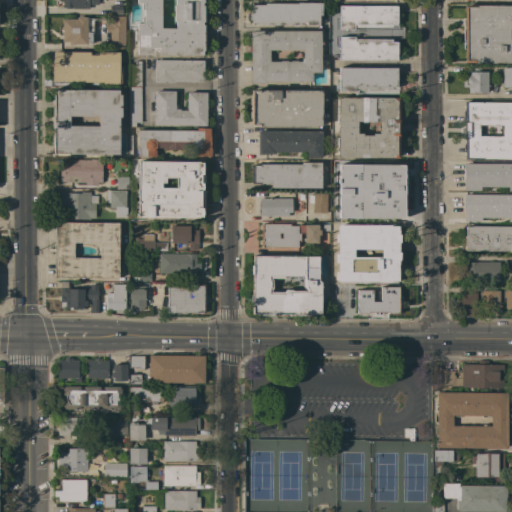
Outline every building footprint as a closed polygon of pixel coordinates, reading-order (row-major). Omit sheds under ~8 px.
[(62,8),(62,1),(57,1),(57,0),(88,0),(88,8),(62,8)] [(141,55),(141,54),(136,54),(136,41),(135,41),(135,31),(136,31),(136,23),(141,23),(141,16),(143,16),(143,9),(141,9),(141,3),(136,3),(136,0),(203,0),(203,3),(202,3),(202,6),(203,6),(203,22),(202,22),(202,25),(203,25),(203,51),(202,51),(202,54),(198,54),(198,55),(141,55)] [(251,25),(251,20),(249,20),(249,8),(251,8),(251,5),(264,5),(264,4),(296,4),(296,3),(321,3),(321,15),(319,15),(319,25),(305,25),(305,23),(299,23),(299,25),(251,25)] [(121,14),(109,14),(109,5),(121,5),(121,14)] [(511,62),(463,62),(463,49),(462,49),(462,19),(463,19),(463,5),(511,5),(511,29),(509,29),(509,39),(511,39),(511,62)] [(338,6),(396,6),(396,25),(391,25),(391,27),(386,27),(386,29),(356,29),(356,32),(353,32),(353,29),(338,29),(336,29),(336,18),(338,18),(338,6)] [(124,49),(109,49),(109,32),(106,32),(106,16),(124,16),(124,49)] [(68,44),(68,42),(61,42),(61,34),(57,34),(57,27),(61,27),(61,19),(76,19),(76,17),(86,17),(86,18),(91,19),(92,20),(93,33),(91,33),(91,43),(86,43),(86,44),(68,44)] [(250,83),(250,31),(320,31),(320,73),(311,73),(311,82),(265,82),(265,83),(250,83)] [(396,42),(396,61),(338,60),(338,47),(336,47),(336,37),(338,37),(338,36),(354,37),(354,34),(356,34),(356,38),(386,38),(386,39),(391,39),(391,41),(396,42)] [(97,52),(119,52),(119,66),(121,66),(121,83),(119,83),(119,84),(102,84),(102,82),(52,81),(52,65),(52,51),(90,52),(90,55),(97,55),(97,52)] [(204,60),(203,80),(197,79),(197,81),(173,81),(173,82),(154,82),(154,59),(204,60)] [(128,87),(128,64),(135,64),(135,60),(140,60),(140,87),(128,87)] [(396,68),(396,87),(391,87),(391,89),(386,89),(386,91),(356,90),(356,95),(353,95),(353,91),(336,91),(336,80),(338,80),(338,67),(396,68)] [(511,87),(502,87),(502,68),(511,68),(511,87)] [(467,93),(467,87),(462,87),(462,73),(467,73),(467,72),(487,72),(487,73),(488,73),(488,76),(487,76),(487,93),(467,93)] [(140,122),(135,122),(135,127),(128,127),(128,87),(140,87),(140,122)] [(68,154),(68,153),(53,153),(53,144),(51,144),(51,100),(53,100),(53,89),(118,90),(118,95),(121,95),(121,117),(119,117),(118,154),(68,154)] [(154,90),(175,91),(175,109),(179,109),(179,110),(186,110),(186,92),(206,92),(206,125),(154,125),(154,90)] [(250,126),(250,90),(321,91),(320,127),(250,126)] [(336,158),(337,146),(336,146),(336,138),(337,138),(337,123),(336,123),(336,116),(337,116),(337,115),(336,115),(336,108),(337,108),(337,97),(398,98),(398,158),(336,158)] [(463,159),(464,101),(481,102),(511,102),(511,158),(481,158),(481,159),(463,159)] [(196,130),(196,128),(210,128),(210,147),(211,147),(210,157),(192,156),(192,150),(168,150),(162,150),(162,148),(155,148),(153,150),(153,151),(155,151),(155,157),(137,157),(137,130),(196,130)] [(320,158),(305,157),(305,152),(274,152),(274,154),(263,154),(263,155),(257,155),(257,130),(321,131),(320,158)] [(60,159),(89,159),(102,159),(101,183),(97,183),(97,186),(84,185),(76,184),(76,182),(59,182),(60,159)] [(137,217),(137,216),(136,216),(136,213),(137,213),(137,208),(135,208),(135,201),(137,201),(137,196),(135,196),(135,190),(137,190),(137,183),(135,183),(135,176),(138,176),(138,170),(135,170),(135,162),(137,162),(137,161),(198,162),(198,163),(203,163),(202,175),(204,175),(204,183),(202,183),(202,190),(204,190),(203,208),(202,208),(202,217),(198,217),(198,218),(137,217)] [(300,164),(300,162),(320,162),(320,188),(271,188),(271,184),(251,183),(251,165),(259,165),(259,164),(300,164)] [(463,163),(511,163),(511,190),(507,190),(507,187),(480,187),(480,191),(463,191),(463,181),(462,181),(463,164),(463,163)] [(402,164),(402,219),(337,219),(337,164),(402,164)] [(116,189),(116,176),(116,172),(127,172),(127,177),(128,177),(127,189),(116,189)] [(125,191),(125,217),(115,217),(115,213),(114,212),(114,209),(116,209),(116,208),(108,208),(108,202),(105,202),(105,190),(125,191)] [(62,219),(62,210),(59,210),(60,193),(77,193),(77,192),(90,192),(90,195),(97,195),(97,204),(95,204),(94,218),(89,218),(89,219),(62,219)] [(312,213),(312,203),(307,203),(307,195),(312,195),(312,193),(326,193),(326,213),(312,213)] [(463,194),(511,194),(511,222),(507,222),(507,218),(480,218),(480,221),(463,221),(463,212),(463,195),(463,194)] [(291,198),(291,216),(272,216),(272,217),(267,217),(267,216),(259,216),(259,198),(291,198)] [(53,277),(53,269),(54,269),(54,255),(53,255),(54,252),(54,249),(54,247),(54,245),(54,222),(118,223),(118,278),(53,277)] [(289,224),(289,226),(297,226),(297,225),(304,225),(304,224),(320,224),(320,229),(318,229),(320,229),(320,235),(317,235),(317,243),(312,243),(312,245),(309,245),(309,243),(304,243),(304,233),(299,233),(299,242),(297,242),(297,248),(262,247),(262,246),(260,246),(260,241),(262,241),(262,239),(260,239),(260,231),(262,231),(262,230),(260,230),(260,225),(262,225),(262,223),(289,224)] [(187,226),(187,225),(193,225),(193,230),(197,230),(197,248),(188,248),(188,243),(170,243),(170,238),(168,238),(169,232),(170,232),(170,226),(187,226)] [(337,281),(337,280),(334,280),(334,272),(337,272),(337,262),(334,262),(334,254),(337,254),(337,242),(334,242),(334,234),(337,234),(337,225),(390,225),(390,226),(398,226),(398,234),(399,234),(399,243),(398,243),(398,252),(399,252),(399,260),(397,260),(397,270),(398,270),(398,281),(390,281),(337,281)] [(511,226),(511,252),(508,252),(508,251),(464,251),(464,235),(465,235),(465,227),(470,227),(470,226),(511,226)] [(153,235),(153,241),(154,241),(154,242),(166,242),(166,248),(153,248),(153,251),(135,250),(136,241),(135,241),(135,238),(138,238),(138,239),(142,239),(142,235),(153,235)] [(195,254),(195,277),(187,277),(187,273),(158,273),(158,253),(195,254)] [(252,256),(318,257),(317,281),(320,281),(320,317),(260,316),(260,314),(251,314),(252,256)] [(498,262),(498,263),(501,263),(501,267),(498,267),(499,281),(476,281),(476,276),(469,276),(469,271),(465,271),(465,262),(498,262)] [(150,272),(150,282),(132,282),(132,265),(138,265),(138,273),(150,272)] [(89,310),(89,308),(64,308),(64,307),(59,307),(60,282),(67,282),(67,288),(89,288),(89,284),(97,284),(97,299),(99,299),(99,310),(89,310)] [(125,284),(125,310),(105,309),(106,293),(103,293),(103,288),(112,288),(112,284),(125,284)] [(167,311),(167,285),(200,285),(200,284),(204,284),(204,311),(167,311)] [(330,299),(330,284),(347,284),(347,299),(330,299)] [(129,286),(145,286),(145,307),(143,307),(143,310),(134,310),(134,307),(129,307),(129,286)] [(398,287),(398,288),(399,288),(399,294),(398,294),(398,297),(400,297),(400,304),(397,304),(397,306),(400,307),(400,313),(397,313),(397,315),(356,315),(356,312),(355,312),(355,306),(356,306),(356,303),(355,303),(355,297),(356,297),(356,290),(372,290),(371,301),(379,301),(379,287),(398,287)] [(499,290),(499,305),(501,305),(501,312),(491,312),(491,305),(479,305),(479,292),(482,292),(482,290),(499,290)] [(511,290),(511,312),(511,309),(504,309),(504,298),(502,298),(502,292),(504,292),(504,290),(511,290)] [(460,310),(474,310),(473,291),(459,291),(460,310)] [(204,356),(204,383),(148,382),(148,355),(204,356)] [(143,356),(143,370),(138,370),(138,368),(127,368),(128,356),(143,356)] [(57,360),(64,360),(64,358),(70,358),(70,359),(78,359),(78,377),(80,377),(80,382),(76,382),(76,381),(73,381),(73,378),(57,378),(57,360)] [(94,360),(94,358),(100,358),(100,360),(107,360),(107,384),(86,384),(86,360),(94,360)] [(503,387),(461,388),(461,386),(446,386),(446,387),(431,388),(430,372),(431,372),(431,367),(440,367),(440,369),(447,369),(448,371),(461,371),(461,364),(481,365),(481,360),(487,360),(487,364),(502,364),(503,387)] [(110,381),(110,371),(112,371),(112,364),(126,364),(126,380),(110,381)] [(140,374),(140,385),(128,384),(128,374),(140,374)] [(79,386),(79,390),(84,390),(84,386),(100,386),(100,390),(108,391),(108,387),(119,387),(119,388),(121,388),(120,396),(118,396),(118,401),(119,401),(119,410),(117,410),(117,411),(109,411),(109,410),(104,410),(104,409),(97,409),(97,410),(83,410),(83,406),(79,406),(79,409),(64,409),(64,407),(62,407),(62,400),(65,400),(65,395),(62,395),(62,388),(64,388),(64,386),(79,386)] [(167,396),(169,396),(169,390),(173,390),(173,386),(194,386),(194,392),(198,392),(198,406),(169,406),(167,404),(167,396)] [(165,387),(165,392),(162,392),(162,402),(156,402),(156,404),(151,404),(151,402),(143,402),(143,404),(138,404),(138,401),(128,401),(128,387),(165,387)] [(507,393),(507,449),(436,448),(436,437),(434,437),(434,429),(436,429),(436,410),(434,410),(434,403),(435,403),(436,392),(507,393)] [(138,415),(128,415),(128,405),(138,405),(138,415)] [(92,418),(92,435),(57,435),(57,422),(61,422),(61,417),(92,418)] [(199,417),(199,430),(195,430),(195,436),(163,435),(163,434),(158,434),(158,430),(149,430),(149,417),(199,417)] [(107,435),(107,424),(111,424),(111,418),(126,418),(126,435),(107,435)] [(144,440),(128,440),(128,424),(128,422),(137,422),(137,424),(144,424),(144,440)] [(162,441),(195,441),(195,461),(163,461),(162,441)] [(62,471),(62,465),(57,465),(57,451),(63,451),(63,452),(68,452),(68,448),(86,448),(86,471),(62,471)] [(146,463),(139,463),(139,465),(135,465),(135,464),(128,464),(128,448),(146,448),(146,463)] [(452,450),(457,450),(457,462),(440,462),(440,466),(433,466),(433,450),(452,450)] [(503,482),(487,482),(486,477),(475,478),(475,467),(474,467),(474,464),(471,464),(471,454),(475,454),(475,453),(484,453),(503,452),(503,482)] [(126,463),(126,477),(103,476),(103,463),(126,463)] [(162,490),(171,490),(171,485),(163,485),(163,465),(195,465),(195,472),(199,472),(199,484),(195,484),(195,485),(180,485),(180,490),(195,490),(195,496),(199,496),(199,510),(176,510),(176,511),(162,510),(162,490)] [(129,466),(146,466),(146,481),(138,481),(138,483),(129,482),(129,466)] [(86,479),(86,481),(87,481),(87,486),(86,486),(86,502),(82,502),(82,503),(79,503),(79,502),(77,502),(75,502),(57,502),(57,496),(53,496),(53,490),(60,490),(60,479),(86,479)] [(505,511),(457,511),(457,509),(455,509),(455,498),(442,498),(442,483),(460,483),(460,485),(506,485),(506,497),(505,497),(505,511)] [(113,507),(102,507),(102,493),(114,493),(113,507)] [(155,511),(141,511),(141,501),(155,501),(155,511)] [(442,511),(431,511),(431,503),(443,503),(442,511)]
